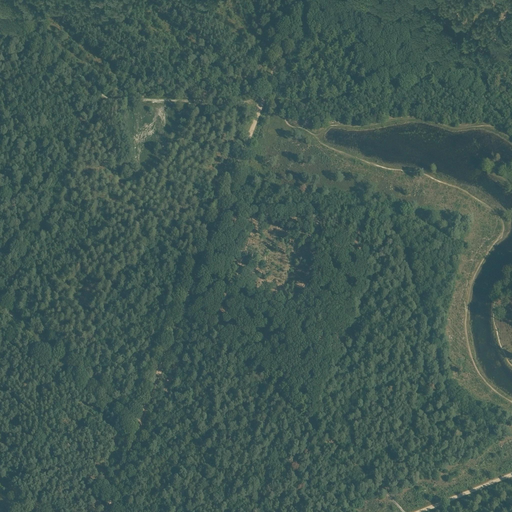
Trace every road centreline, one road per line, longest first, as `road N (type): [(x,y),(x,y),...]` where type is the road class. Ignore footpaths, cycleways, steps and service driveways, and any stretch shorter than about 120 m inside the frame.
road 1 (track): [(105,511),(262,99)]
road 2 (track): [(511,428),(459,414),(450,403),(387,224),(331,206),(221,206)]
road 3 (track): [(0,307),(238,511)]
road 4 (track): [(402,511),(182,308)]
road 5 (track): [(271,100),(511,91)]
road 6 (track): [(0,298),(44,225),(101,96)]
road 7 (track): [(101,96),(262,99)]
road 8 (track): [(101,96),(0,6)]
road 9 (track): [(511,61),(406,0)]
